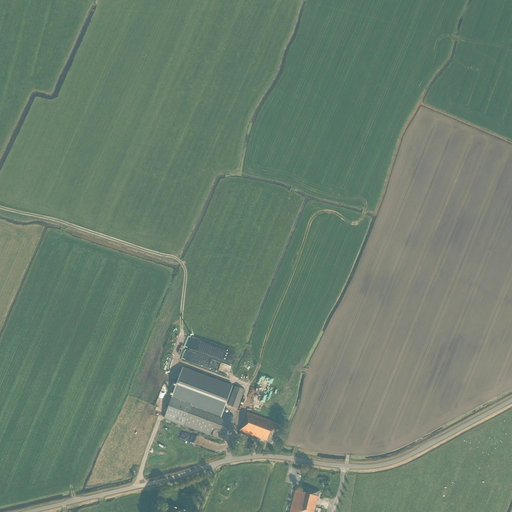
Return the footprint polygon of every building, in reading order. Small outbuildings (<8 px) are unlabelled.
[(232,387),(182,368),(164,418),(224,441),(233,416),(222,413),(232,387)] [(228,405),(237,409),(244,390),(235,386),(228,405)] [(253,411),(252,414),(247,412),(245,417),(244,417),(239,431),(240,432),(239,436),(245,438),(246,434),(265,441),(266,440),(267,440),(267,441),(272,443),(279,424),(269,420),(270,419),(267,418),(267,419),(261,417),(262,414),(253,411)] [(162,437),(168,442),(171,437),(165,433),(162,437)] [(289,511),(313,511),(319,491),(303,487),(301,492),(295,490),(289,511)]
